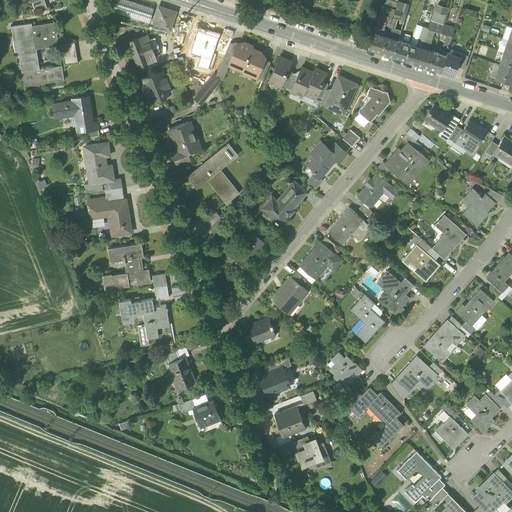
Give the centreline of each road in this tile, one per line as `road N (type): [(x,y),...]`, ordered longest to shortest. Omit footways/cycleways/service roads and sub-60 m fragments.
road 1 (residential): [(218,330),(88,0)]
road 2 (residential): [(218,330),(427,79)]
road 3 (tertiary): [(427,79),(185,0)]
road 4 (track): [(221,511),(0,418)]
road 5 (residential): [(511,210),(482,257),(388,355)]
